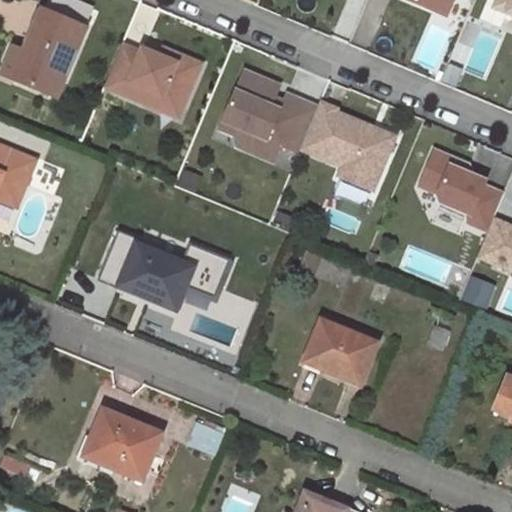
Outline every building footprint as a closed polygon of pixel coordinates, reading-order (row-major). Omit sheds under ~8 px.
[(84,29),(92,9),(72,0),(53,0),(48,14),(84,29)] [(405,0),(436,13),(441,0),(446,0),(451,2),(452,0),(405,0)] [(446,0),(441,0),(436,13),(445,17),(451,2),(446,0)] [(496,0),(494,7),(507,13),(511,0),(496,0)] [(24,53),(12,81),(55,98),(84,29),(48,14),(42,11),(24,53)] [(140,51),(121,43),(104,84),(141,100),(146,89),(183,104),(201,63),(173,51),(169,59),(159,55),(141,47),(140,51)] [(169,59),(173,51),(163,47),(159,55),(169,59)] [(12,81),(24,53),(12,48),(1,75),(12,81)] [(300,149),(317,108),(285,94),(283,99),(278,110),(270,106),(274,96),(278,87),(242,72),(218,130),(233,136),(248,131),(279,144),(298,152),(300,149)] [(183,104),(146,89),(141,100),(178,115),(183,104)] [(274,96),(270,106),(278,110),(283,99),(274,96)] [(336,110),(319,103),(317,108),(300,149),(342,167),(338,177),(372,191),(391,144),(361,131),(363,125),(334,113),(336,110)] [(3,129),(0,135),(0,143),(26,155),(32,141),(3,129)] [(279,144),(248,131),(233,136),(241,147),(272,160),(279,144)] [(0,198),(17,206),(35,162),(0,147),(0,198)] [(493,218),(503,195),(483,187),(485,182),(465,173),(468,166),(432,151),(417,186),(436,194),(435,196),(438,202),(469,215),(466,223),(487,232),(493,218)] [(511,226),(493,218),(487,232),(476,255),(511,271),(511,269),(511,226)] [(119,232),(100,277),(120,285),(122,282),(137,287),(136,291),(175,307),(191,268),(134,245),(136,239),(119,232)] [(319,259),(307,254),(300,270),(312,275),(319,259)] [(122,282),(120,285),(136,291),(137,287),(122,282)] [(322,323),(307,359),(322,365),(320,369),(360,385),(376,345),(322,323)] [(448,332),(436,327),(428,347),(439,351),(448,332)] [(307,359),(305,363),(320,369),(322,365),(307,359)] [(511,379),(510,379),(508,378),(495,410),(511,417),(511,418),(510,422),(511,422),(511,379)] [(142,481),(161,436),(103,412),(84,457),(103,465),(142,481)] [(213,454),(221,434),(197,424),(188,444),(213,454)] [(103,465),(84,457),(82,463),(101,471),(103,465)] [(347,511),(307,495),(299,511),(347,511)]
